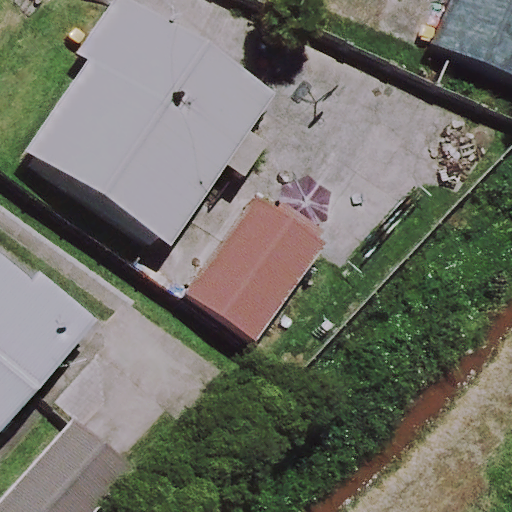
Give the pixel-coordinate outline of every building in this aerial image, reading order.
[(511,0),(448,0),(425,56),(511,92),(511,0)] [(260,113),(119,17),(19,164),(159,260),(260,113)] [(310,261),(244,212),(176,304),(242,353),(310,261)] [(0,433),(71,352),(0,289),(0,433)] [(90,511),(117,483),(61,433),(0,500),(0,511),(90,511)]
